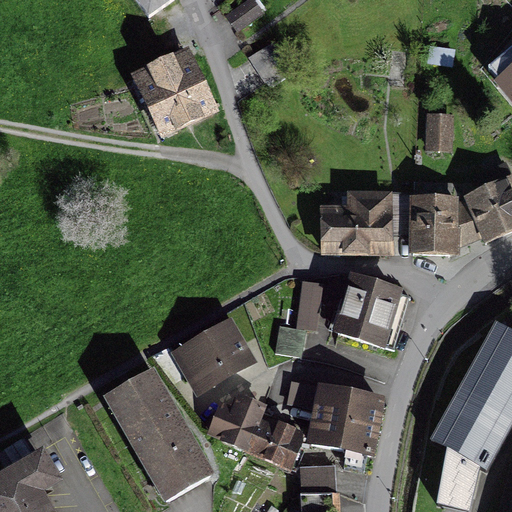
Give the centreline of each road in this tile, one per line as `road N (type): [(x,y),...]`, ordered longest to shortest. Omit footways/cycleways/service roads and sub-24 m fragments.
road 1 (residential): [(197,0),(252,169),(293,252),(304,262),(397,272),(449,299)]
road 2 (track): [(0,122),(252,169)]
road 3 (residential): [(449,299),(426,329),(400,395),(378,511)]
